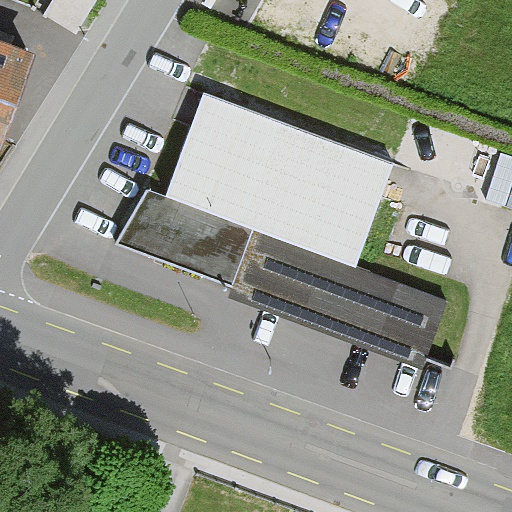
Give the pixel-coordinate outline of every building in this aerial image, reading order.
[(54,0),(48,12),(81,30),(96,0),(54,0)] [(227,0),(227,1),(256,12),(260,0),(227,0)] [(0,144),(33,54),(0,41),(0,144)] [(393,163),(204,91),(165,192),(253,226),(231,284),(228,291),(419,364),(445,299),(355,264),(393,163)] [(122,242),(231,284),(253,226),(165,192),(144,184),(122,242)]
